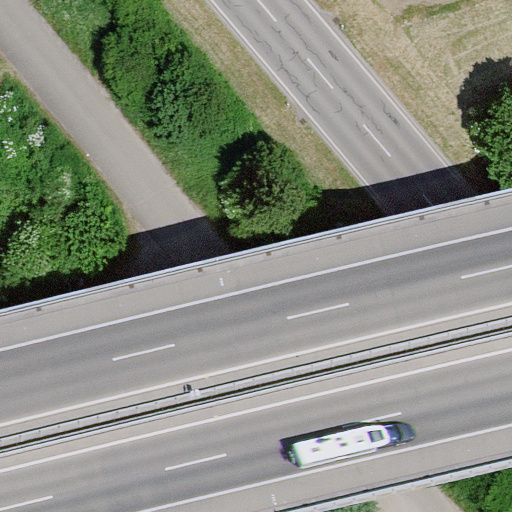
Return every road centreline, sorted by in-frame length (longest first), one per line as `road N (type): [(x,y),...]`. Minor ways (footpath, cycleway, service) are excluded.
road 1 (track): [(432,511),(0,7)]
road 2 (motorway): [(0,509),(511,387)]
road 3 (motorway): [(511,266),(0,387)]
road 4 (tertiary): [(258,0),(511,298)]
